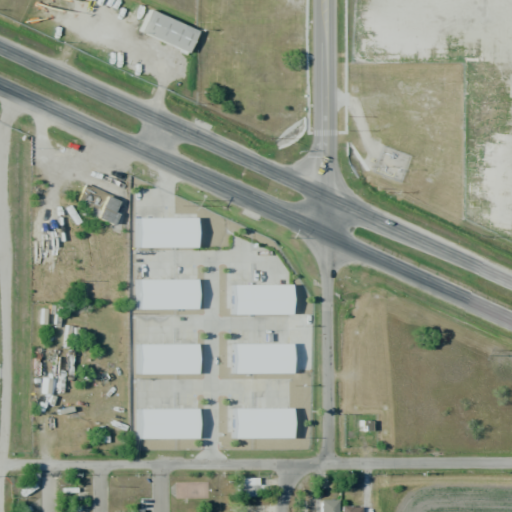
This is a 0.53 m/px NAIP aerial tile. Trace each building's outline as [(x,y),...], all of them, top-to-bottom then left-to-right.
[(190,57),(143,34),(155,11),(201,34),(190,57)] [(112,226),(121,202),(82,186),(75,202),(90,208),(87,216),(112,226)] [(141,223),(199,224),(199,249),(141,249),(141,223)] [(141,312),(140,283),(198,282),(198,311),(141,312)] [(236,291),(294,290),(294,317),(236,317),(236,291)] [(238,348),(293,347),(294,376),(238,376),(238,348)] [(144,377),(143,350),(197,350),(198,376),(144,377)] [(142,412),(196,412),(196,440),(142,441),(142,412)] [(235,412),(293,412),(293,441),(235,442),(235,412)] [(255,497),(255,486),(235,485),(235,497),(255,497)] [(336,511),(336,500),(320,500),(319,511),(336,511)]
